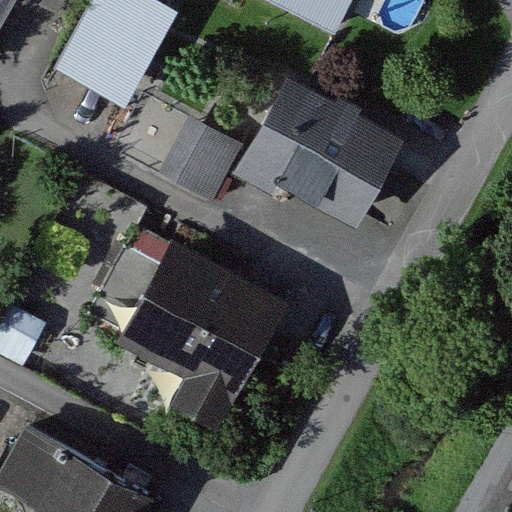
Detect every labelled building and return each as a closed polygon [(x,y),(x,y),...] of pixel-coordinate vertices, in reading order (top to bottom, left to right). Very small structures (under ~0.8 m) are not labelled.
[(18,0),(0,0),(0,12),(10,17),(18,0)] [(82,0),(60,42),(132,79),(173,0),(82,0)] [(299,0),(359,29),(373,0),(299,0)] [(413,135),(305,75),(249,174),(357,235),(413,135)] [(218,174),(246,114),(194,91),(167,150),(218,174)] [(311,307),(191,232),(135,321),(255,395),(311,307)] [(162,511),(167,505),(46,422),(7,479),(54,511),(162,511)]
